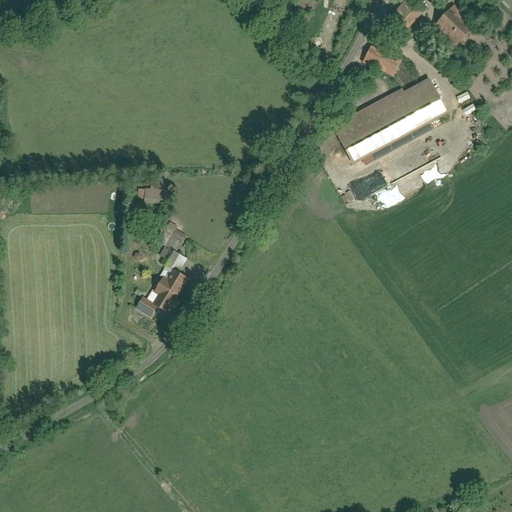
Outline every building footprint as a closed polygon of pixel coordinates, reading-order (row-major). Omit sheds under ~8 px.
[(427,12),(413,0),(410,0),(388,24),(402,38),(427,12)] [(475,30),(452,9),(435,27),(459,49),(475,30)] [(367,65),(391,77),(399,60),(375,49),(367,65)] [(452,118),(432,79),(337,128),(357,166),(452,118)] [(460,97),(462,103),(471,100),(469,94),(460,97)] [(388,170),(389,187),(371,196),(372,200),(375,207),(379,206),(388,202),(389,204),(403,197),(398,189),(398,190),(388,170)] [(148,200),(148,203),(162,204),(162,201),(170,201),(170,191),(141,189),(140,199),(148,200)] [(145,298),(139,308),(155,317),(160,308),(170,314),(191,277),(177,269),(185,255),(172,248),(162,267),(169,271),(156,293),(153,292),(148,300),(145,298)]
